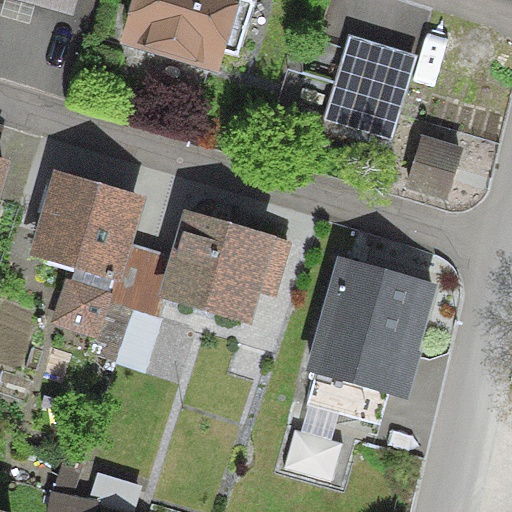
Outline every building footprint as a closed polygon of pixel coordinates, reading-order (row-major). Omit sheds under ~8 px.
[(76,0),(10,0),(72,17),(76,0)] [(232,0),(117,0),(100,60),(206,90),(232,0)] [(416,70),(345,49),(317,143),(389,164),(416,70)] [(0,201),(18,139),(0,133),(0,201)] [(462,161),(412,146),(398,193),(448,208),(462,161)] [(141,210),(59,187),(32,279),(115,302),(141,210)] [(276,247),(174,217),(148,305),(250,334),(276,247)] [(438,289),(333,262),(302,380),(408,407),(438,289)]
